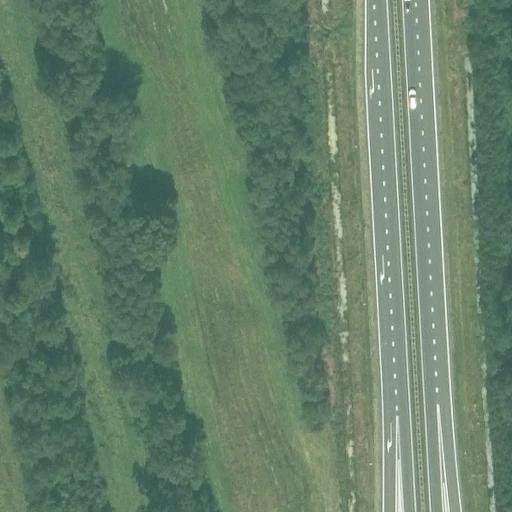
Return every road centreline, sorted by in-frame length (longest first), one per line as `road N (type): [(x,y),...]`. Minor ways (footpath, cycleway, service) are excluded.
road 1 (trunk): [(379,0),(403,420)]
road 2 (trunk): [(430,409),(408,0)]
